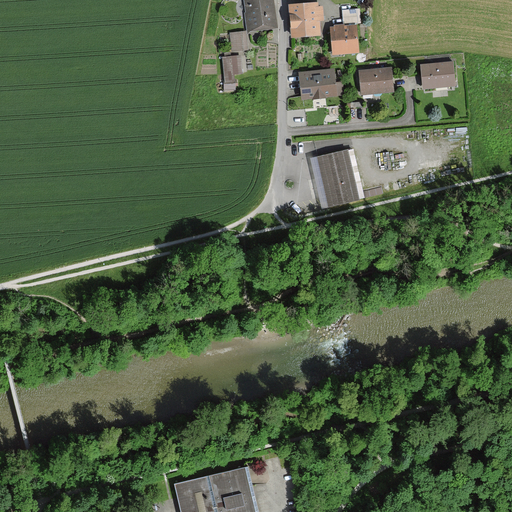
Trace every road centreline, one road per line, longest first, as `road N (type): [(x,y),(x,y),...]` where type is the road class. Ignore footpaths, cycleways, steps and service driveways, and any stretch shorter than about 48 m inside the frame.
road 1 (track): [(52,498),(511,388)]
road 2 (track): [(95,341),(272,303),(359,269),(418,276),(439,269),(463,231)]
road 3 (track): [(463,231),(435,217),(282,227),(269,203)]
road 4 (residential): [(283,0),(283,132),(269,203)]
